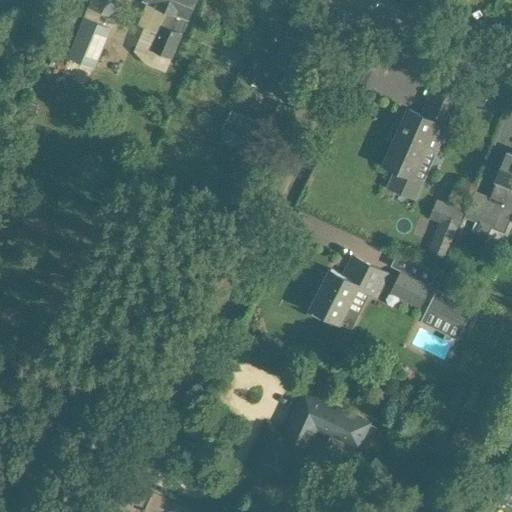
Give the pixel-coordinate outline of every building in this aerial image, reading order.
[(92,0),(90,6),(116,17),(123,0),(92,0)] [(172,57),(192,9),(196,0),(144,0),(168,10),(151,49),(172,57)] [(95,67),(111,28),(85,18),(69,56),(95,67)] [(260,47),(252,65),(246,80),(277,93),(289,67),(296,70),(307,43),(287,34),(276,58),(272,56),(273,52),(260,47)] [(290,119),(294,108),(279,103),(275,114),(290,119)] [(409,108),(385,163),(397,168),(389,186),(415,198),(424,179),(418,176),(431,148),(436,151),(447,126),(423,115),(409,108)] [(263,123),(244,116),(232,111),(225,128),(256,140),(263,123)] [(501,171),(499,174),(511,179),(509,185),(511,186),(511,153),(508,152),(501,171)] [(475,191),(465,215),(480,222),(475,233),(487,238),(492,226),(493,227),(503,203),(475,191)] [(444,256),(463,217),(435,203),(428,217),(439,222),(426,247),(444,256)] [(351,328),(361,309),(350,304),(358,287),(377,296),(388,273),(353,255),(353,256),(357,258),(347,277),(332,269),(311,308),(351,328)] [(419,306),(431,283),(402,269),(390,292),(419,306)] [(438,288),(428,309),(467,328),(477,308),(438,288)] [(269,426),(251,465),(269,473),(289,483),(308,445),(317,425),(358,445),(368,423),(305,393),(286,434),(269,426)]
